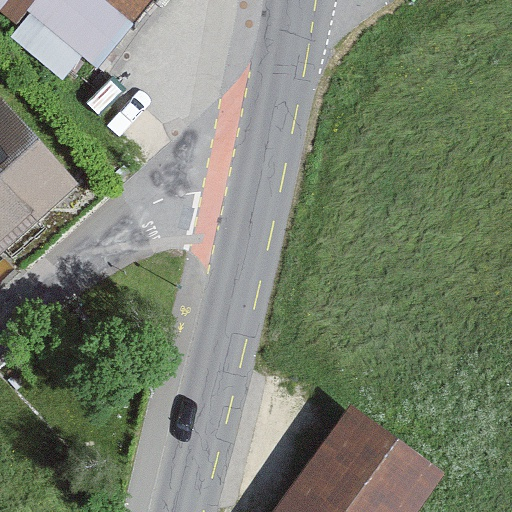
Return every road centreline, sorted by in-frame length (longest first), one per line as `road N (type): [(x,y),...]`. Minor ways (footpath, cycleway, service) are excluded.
road 1 (secondary): [(171,511),(288,71)]
road 2 (unclassified): [(0,324),(288,71)]
